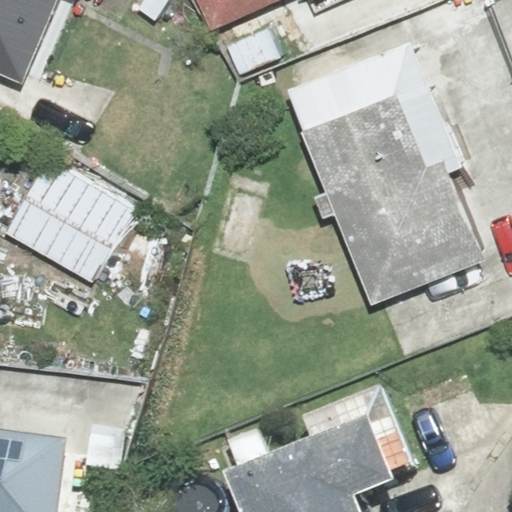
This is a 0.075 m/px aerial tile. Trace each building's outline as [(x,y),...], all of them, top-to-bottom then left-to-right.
[(0,0),(0,75),(23,85),(55,0),(0,0)] [(188,0),(205,33),(271,0),(299,0),(307,14),(334,0),(188,0)] [(407,31),(276,84),(366,308),(477,263),(444,180),(463,172),(407,31)] [(47,148),(0,229),(0,233),(94,288),(143,203),(47,148)] [(253,255),(265,178),(215,170),(203,247),(253,255)] [(301,453),(221,484),(231,511),(362,511),(361,510),(415,489),(377,390),(290,424),(301,453)] [(0,511),(60,511),(64,445),(0,441),(0,511)]
